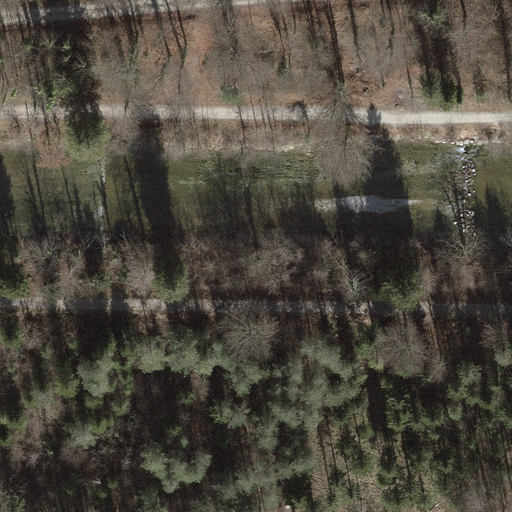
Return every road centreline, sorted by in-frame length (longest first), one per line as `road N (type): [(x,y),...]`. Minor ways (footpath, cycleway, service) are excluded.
road 1 (track): [(0,17),(237,0)]
road 2 (track): [(224,1),(177,113)]
